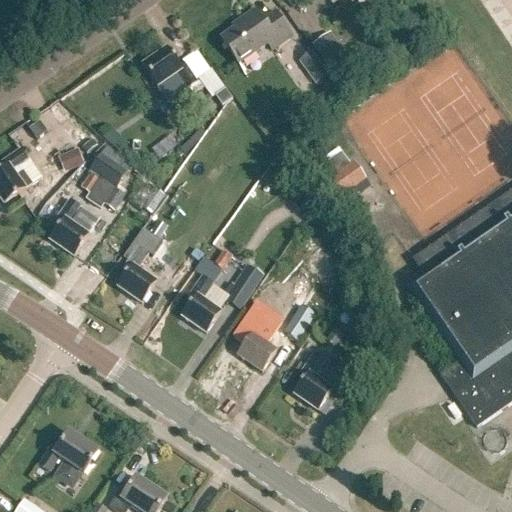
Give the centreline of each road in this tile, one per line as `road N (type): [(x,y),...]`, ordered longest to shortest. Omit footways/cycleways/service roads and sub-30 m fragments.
road 1 (tertiary): [(323,511),(62,336)]
road 2 (residential): [(0,98),(143,0)]
